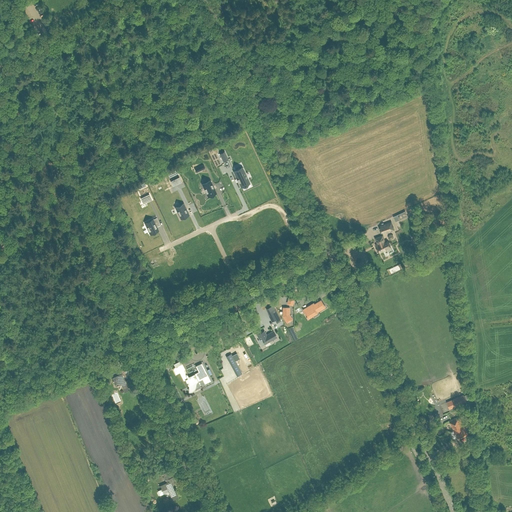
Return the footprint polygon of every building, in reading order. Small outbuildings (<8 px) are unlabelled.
[(224,151),(220,153),(223,161),(228,159),(224,151)] [(242,167),(233,171),(237,178),(236,179),(237,179),(239,182),(238,182),(239,182),(241,187),(245,185),(246,185),(246,184),(249,183),(242,167)] [(210,180),(202,183),(208,196),(216,192),(210,180)] [(149,194),(141,198),(143,203),(152,199),(149,194)] [(183,203),(175,207),(181,219),(189,215),(183,203)] [(380,225),(380,226),(383,234),(395,230),(391,221),(390,218),(387,220),(388,222),(380,225)] [(153,219),(145,223),(150,234),(158,230),(153,219)] [(376,245),(378,248),(377,249),(377,250),(377,251),(379,252),(380,252),(384,250),(384,251),(391,248),(388,241),(383,243),(381,236),(375,239),(377,244),(376,245)] [(203,256),(200,251),(193,255),(194,258),(192,259),(195,267),(198,265),(199,268),(207,265),(204,260),(205,260),(203,256)] [(314,303),(303,309),(308,318),(312,315),(312,313),(316,311),(317,312),(325,307),(321,300),(315,304),(314,303)] [(269,316),(272,321),(279,318),(272,306),(266,309),(269,315),(269,316)] [(290,307),(283,307),(283,316),(287,322),(293,319),(290,314),(290,307)] [(257,335),(259,340),(261,338),(265,344),(277,337),(273,331),(266,335),(264,331),(257,335)] [(242,373),(231,353),(226,356),(237,376),(242,373)] [(109,363),(111,368),(128,360),(126,355),(109,363)] [(165,368),(180,360),(178,356),(175,358),(175,357),(162,363),(165,368)] [(173,363),(175,367),(173,368),(176,374),(180,371),(184,380),(185,379),(189,386),(190,386),(190,387),(191,387),(192,387),(193,387),(194,386),(194,385),(194,384),(195,384),(195,383),(196,382),(197,382),(197,381),(198,381),(199,381),(198,381),(202,379),(205,383),(211,380),(202,363),(196,366),(199,372),(195,374),(190,376),(188,378),(183,370),(185,369),(180,360),(173,363)] [(125,369),(123,366),(116,369),(119,375),(112,378),(114,382),(119,380),(125,392),(131,389),(127,380),(125,381),(121,370),(125,369)] [(450,408),(466,402),(463,395),(447,402),(450,408)] [(454,430),(463,425),(459,416),(449,421),(454,430)] [(468,434),(463,425),(454,430),(458,439),(468,434)] [(167,482),(160,485),(160,486),(162,491),(167,488),(172,500),(179,497),(175,488),(173,489),(172,486),(173,485),(175,482),(170,470),(163,473),(166,480),(167,482)]
